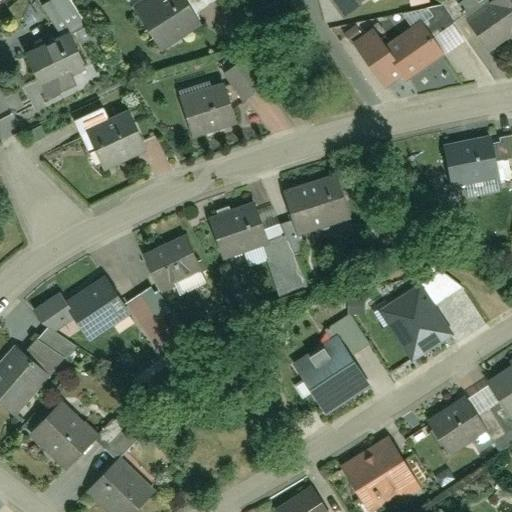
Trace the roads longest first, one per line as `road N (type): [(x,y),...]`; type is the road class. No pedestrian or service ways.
road 1 (residential): [(511,103),(447,111),(232,171),(119,215),(0,294)]
road 2 (residential): [(208,511),(339,438),(511,322)]
